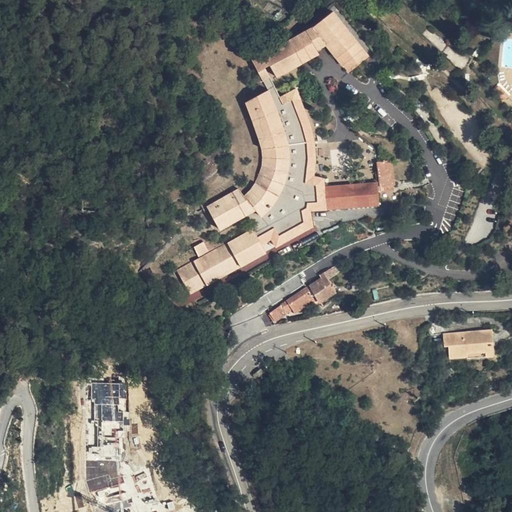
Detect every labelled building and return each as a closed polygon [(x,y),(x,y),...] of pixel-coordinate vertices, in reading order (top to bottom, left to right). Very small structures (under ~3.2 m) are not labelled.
[(349,80),(370,65),(348,35),(336,19),(329,23),(315,33),(328,50),(349,80)] [(319,177),(317,156),(317,141),(312,122),(297,93),(282,101),(277,91),(267,72),(271,70),(277,81),(320,59),(318,55),(328,50),(315,33),(254,65),(269,95),(280,117),(290,144),(290,171),(280,197),(264,219),(258,212),(248,217),(255,229),(264,248),(275,243),(278,249),(314,230),(314,214),(321,214),(319,207),(306,210),(303,193),(315,185),(317,194),(328,193),(327,188),(326,180),(319,177)] [(260,181),(247,199),(258,212),(264,219),(280,197),(290,171),(290,144),(280,117),(269,95),(247,107),(261,133),(266,149),(265,167),(260,181)] [(376,204),(376,210),(385,210),(384,195),(395,194),(393,166),(389,167),(389,165),(384,165),(384,167),(380,167),(380,176),(377,177),(377,186),(371,186),(372,189),(372,204),(376,204)] [(340,191),(328,193),(317,194),(315,185),(303,193),(306,210),(319,207),(321,214),(330,213),(376,210),(376,204),(372,204),(372,189),(363,189),(355,189),(348,190),(340,191)] [(248,217),(258,212),(247,199),(242,192),(211,208),(222,231),(248,217)] [(82,195),(83,207),(90,207),(91,195),(82,195)] [(99,207),(99,195),(91,195),(90,207),(99,207)] [(268,255),(264,248),(255,229),(251,231),(252,234),(211,255),(205,244),(196,248),(202,259),(179,271),(191,294),(268,255)] [(320,239),(318,234),(295,245),(297,249),(320,239)] [(322,280),(268,316),(274,324),(293,311),(295,314),(311,302),(315,308),(320,305),(321,306),(338,294),(329,281),(342,272),(338,266),(320,277),(322,280)] [(222,322),(229,333),(239,327),(232,316),(222,322)] [(496,356),(494,330),(445,334),(446,346),(450,346),(451,357),(468,355),(468,358),(496,356)] [(124,424),(123,382),(93,383),(93,425),(124,424)] [(87,488),(119,487),(118,460),(86,461),(87,488)]
